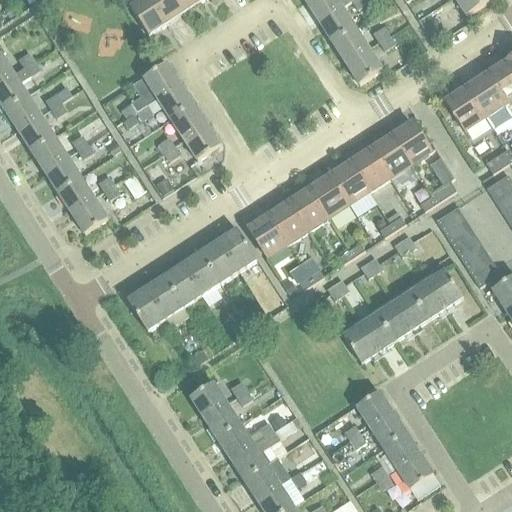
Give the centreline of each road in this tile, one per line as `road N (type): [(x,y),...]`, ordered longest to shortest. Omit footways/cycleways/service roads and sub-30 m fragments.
road 1 (residential): [(259,189),(184,66),(280,6),(358,124)]
road 2 (residential): [(292,310),(474,194),(407,92)]
road 3 (residential): [(471,511),(396,396),(492,334),(511,365)]
road 4 (residential): [(211,511),(78,305)]
road 5 (residential): [(78,305),(259,189)]
road 6 (residential): [(78,305),(0,183)]
road 7 (residential): [(407,92),(511,24)]
